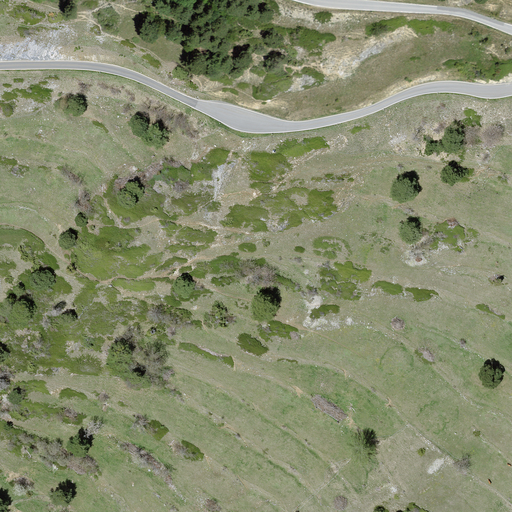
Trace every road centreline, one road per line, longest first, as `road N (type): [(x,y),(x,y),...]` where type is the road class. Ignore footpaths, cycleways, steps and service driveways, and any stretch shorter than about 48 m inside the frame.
road 1 (tertiary): [(0,61),(113,65),(272,126),(335,119),(429,87),(511,88)]
road 2 (unclassified): [(511,29),(446,10),(309,0)]
